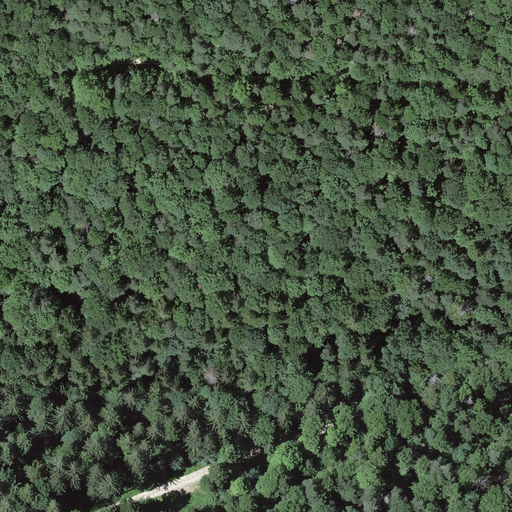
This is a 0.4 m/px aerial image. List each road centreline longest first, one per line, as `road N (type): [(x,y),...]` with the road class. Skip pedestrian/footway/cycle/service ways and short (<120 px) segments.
road 1 (track): [(0,59),(511,69)]
road 2 (track): [(511,478),(450,473),(370,429),(337,425),(103,511)]
road 3 (track): [(248,453),(256,413),(243,380),(125,324),(0,241)]
road 4 (track): [(358,426),(433,412),(511,349)]
